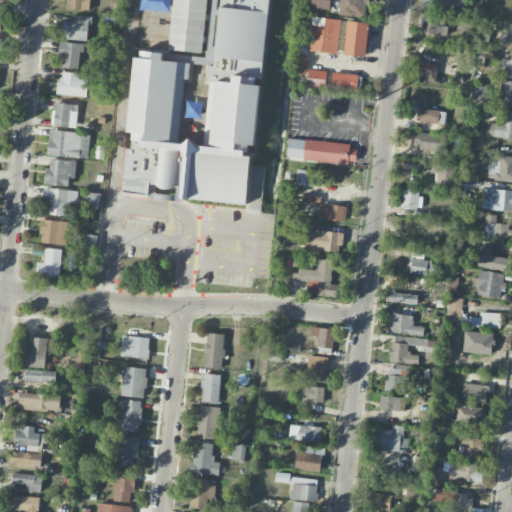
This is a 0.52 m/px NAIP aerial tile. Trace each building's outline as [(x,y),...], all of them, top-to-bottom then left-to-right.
[(90,9),(90,0),(66,0),(66,9),(90,9)] [(208,0),(173,0),(169,49),(203,53),(208,0)] [(265,61),(269,0),(220,0),(216,58),(265,61)] [(329,10),(330,0),(309,0),(308,7),(329,10)] [(339,0),(339,15),(366,16),(367,0),(339,0)] [(465,0),(421,0),(421,9),(464,14),(465,0)] [(64,39),(88,40),(89,16),(73,15),(73,21),(65,21),(64,39)] [(423,34),(448,35),(448,25),(443,25),(444,15),(423,15),(423,34)] [(339,19),(310,17),(309,52),(338,53),(339,19)] [(344,54),(366,56),(369,23),(347,20),(344,54)] [(84,53),(84,43),(60,42),(60,56),(64,56),(63,67),(79,68),(80,52),(84,53)] [(190,63),(214,66),(217,46),(207,45),(206,57),(191,56),(190,63)] [(121,193),(246,205),(251,156),(248,155),(249,145),(254,145),(261,77),(233,75),(232,80),(210,78),(204,145),(194,145),(194,143),(178,142),(184,79),(189,79),(190,63),(164,60),(164,53),(141,50),(140,57),(135,57),(127,132),(132,133),(131,148),(125,148),(121,193)] [(306,73),(307,54),(297,54),(296,73),(306,73)] [(511,59),(501,59),(500,77),(511,77),(511,59)] [(421,81),(436,81),(437,62),(422,62),(421,81)] [(307,87),(325,87),(326,70),(308,69),(307,87)] [(59,95),(88,96),(88,80),(80,80),(80,72),(60,72),(59,95)] [(358,91),(359,74),(332,73),(332,90),(358,91)] [(499,106),(511,106),(511,80),(500,80),(499,106)] [(54,126),(77,127),(78,104),(55,103),(54,126)] [(415,121),(437,125),(438,120),(444,122),(446,113),(418,107),(415,121)] [(511,137),(511,111),(505,111),(505,123),(486,122),(486,136),(511,137)] [(89,157),(90,132),(49,130),(48,155),(89,157)] [(414,138),(420,139),(419,150),(446,151),(447,134),(414,132),(414,138)] [(287,160),(356,163),(357,144),(288,140),(287,160)] [(489,180),(511,181),(511,156),(490,155),(489,180)] [(69,185),(69,178),(76,178),(76,160),(50,159),(50,168),(45,168),(45,184),(69,185)] [(437,173),(436,189),(455,189),(456,166),(432,165),(432,173),(437,173)] [(295,184),(315,187),(317,171),(298,169),(295,184)] [(78,190),(44,188),(43,214),(66,215),(67,203),(78,203),(78,190)] [(402,208),(420,209),(421,190),(403,189),(402,208)] [(482,209),(511,210),(511,189),(483,189),(482,209)] [(90,207),(100,207),(100,193),(90,193),(90,207)] [(303,200),(311,200),(311,202),(320,203),(321,196),(303,195),(303,200)] [(345,220),(346,205),(319,204),(319,219),(345,220)] [(484,238),(510,239),(511,223),(497,223),(497,214),(484,214),(484,238)] [(39,242),(66,245),(69,222),(42,219),(39,242)] [(306,250),(342,251),(342,231),(307,230),(306,250)] [(98,235),(86,234),(84,247),(97,248),(98,235)] [(477,265),(504,271),(507,258),(491,254),(493,243),(483,241),(477,265)] [(37,262),(36,277),(60,278),(61,248),(45,248),(45,262),(37,262)] [(338,297),(340,285),(330,284),(333,260),(319,258),(318,270),(299,268),(298,279),(308,281),(307,294),(338,297)] [(437,262),(411,259),(410,273),(435,275),(437,262)] [(478,284),(477,295),(500,297),(501,290),(504,290),(506,273),(478,270),(477,284),(478,284)] [(417,305),(418,295),(387,291),(386,300),(417,305)] [(447,315),(462,316),(463,298),(448,297),(447,315)] [(480,317),(473,317),(473,326),(500,327),(500,313),(480,312),(480,317)] [(413,315),(390,313),(389,332),(420,334),(421,326),(413,325),(413,315)] [(319,336),(317,346),(332,348),(335,329),(313,326),(311,335),(319,336)] [(205,367),(223,368),(225,334),(207,333),(205,367)] [(121,357),(149,358),(150,337),(122,335),(121,357)] [(388,361),(418,364),(419,355),(408,354),(410,342),(420,343),(421,338),(396,335),(395,342),(391,342),(388,361)] [(26,366),(45,368),(47,351),(55,352),(56,339),(29,336),(26,366)] [(83,373),(86,354),(78,353),(75,372),(83,373)] [(307,379),(328,380),(329,356),(308,355),(307,379)] [(147,368),(124,366),(121,395),(144,398),(147,368)] [(386,390),(407,392),(408,377),(401,376),(402,369),(388,367),(386,390)] [(56,370),(25,370),(25,381),(56,382),(56,370)] [(202,403),(219,403),(220,374),(203,373),(202,403)] [(424,378),(423,393),(434,393),(435,379),(424,378)] [(462,399),(486,402),(489,386),(464,382),(462,399)] [(324,387),(302,386),(301,402),(323,403),(324,387)] [(61,395),(20,391),(18,408),(59,412),(61,395)] [(401,411),(402,398),(380,395),(379,408),(401,411)] [(142,401),(124,400),(122,431),(140,432),(142,401)] [(481,425),(482,406),(456,405),(456,424),(481,425)] [(217,438),(218,406),(199,406),(198,437),(217,438)] [(34,426),(17,425),(16,444),(48,446),(48,433),(34,433),(34,426)] [(322,441),(323,426),(290,425),(289,440),(322,441)] [(404,425),(392,425),(392,430),(379,429),(378,449),(408,450),(408,438),(403,438),(404,425)] [(116,466),(131,467),(132,457),(138,457),(140,437),(119,435),(116,466)] [(463,458),(480,459),(481,438),(464,437),(463,458)] [(219,474),(220,462),(213,462),(214,442),(193,441),(192,473),(219,474)] [(232,459),(245,460),(246,444),(233,443),(232,459)] [(306,452),(297,451),(295,469),(321,471),(323,447),(306,446),(306,452)] [(13,466),(45,467),(46,454),(14,452),(13,466)] [(413,471),(431,471),(432,457),(413,457),(413,471)] [(477,464),(452,461),(449,478),(481,483),(483,472),(476,471),(477,464)] [(133,501),(134,471),(113,471),(112,501),(133,501)] [(41,493),(43,475),(13,473),(12,483),(27,485),(27,492),(41,493)] [(318,478),(279,474),(278,481),(292,482),(291,499),(316,501),(318,478)] [(215,479),(192,477),(190,508),(214,509),(215,479)] [(367,507),(389,511),(392,496),(370,492),(367,507)] [(452,511),(470,511),(471,493),(447,492),(446,507),(453,507),(452,511)] [(10,510),(39,511),(40,497),(11,495),(10,510)] [(289,511),(309,511),(310,502),(291,501),(289,511)] [(131,511),(132,506),(99,502),(97,511),(131,511)]
